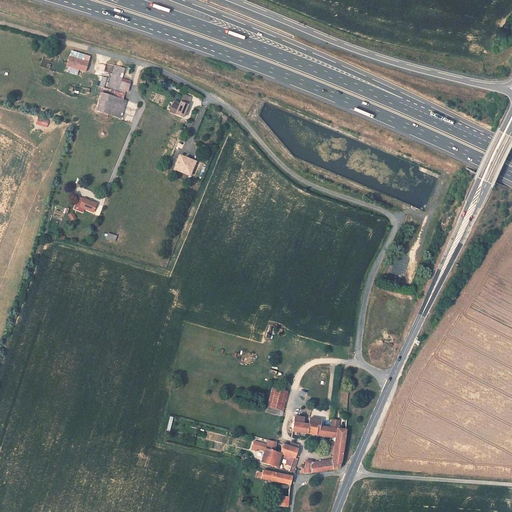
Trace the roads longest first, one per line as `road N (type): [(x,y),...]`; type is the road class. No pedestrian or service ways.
road 1 (unclassified): [(390,379),(362,365),(358,344),(391,218),(290,173),(220,102),(168,73),(0,23)]
road 2 (motorway): [(74,0),(256,62),(511,174)]
road 3 (motorway): [(399,103),(122,0)]
road 4 (motorway): [(498,86),(373,56),(233,0)]
road 5 (secondary): [(511,111),(400,361)]
road 6 (secondary): [(400,361),(511,136)]
road 7 (motorway): [(399,103),(177,0)]
road 8 (unclassified): [(351,473),(511,484)]
road 9 (motorway): [(511,154),(399,103)]
